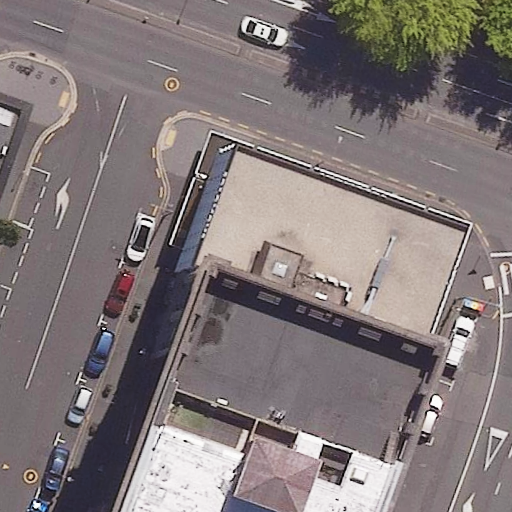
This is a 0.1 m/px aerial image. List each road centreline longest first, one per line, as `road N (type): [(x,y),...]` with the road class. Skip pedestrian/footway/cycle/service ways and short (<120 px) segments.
road 1 (residential): [(141,57),(0,466)]
road 2 (tertiary): [(494,180),(141,57)]
road 3 (tertiary): [(217,0),(511,102)]
road 4 (tertiary): [(141,57),(0,8)]
